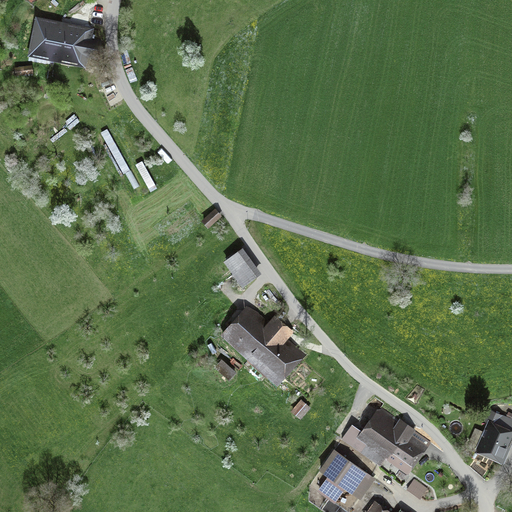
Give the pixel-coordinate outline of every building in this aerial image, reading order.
[(33,52),(79,61),(80,55),(95,58),(99,42),(84,37),(85,33),(49,26),(48,32),(37,30),(33,52)] [(208,226),(220,216),(215,210),(203,220),(208,226)] [(257,275),(239,251),(226,261),(244,285),(257,275)] [(289,331),(276,319),(266,330),(245,311),(223,335),(255,365),(252,368),(267,381),(269,378),(273,381),(296,355),(280,341),(289,331)] [(216,367),(229,379),(235,372),(222,361),(216,367)] [(301,417),(309,408),(301,401),(293,411),(301,417)] [(421,445),(411,438),(409,441),(407,439),(414,429),(400,420),(400,421),(382,408),(364,433),(397,457),(394,460),(405,468),(421,445)] [(479,446),(500,456),(505,445),(509,447),(511,441),(511,419),(490,410),(486,420),(489,422),(479,446)] [(334,450),(320,469),(360,497),(373,478),(334,450)]
